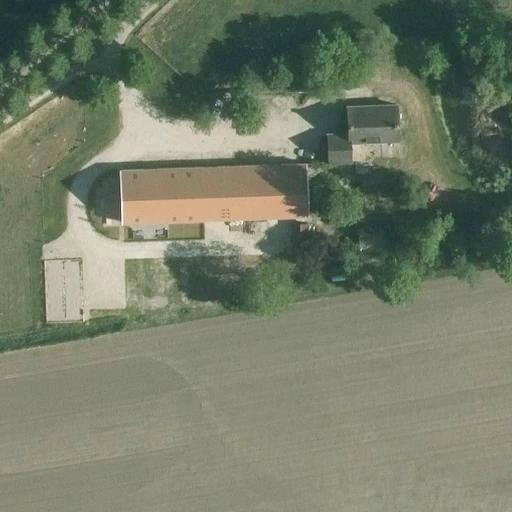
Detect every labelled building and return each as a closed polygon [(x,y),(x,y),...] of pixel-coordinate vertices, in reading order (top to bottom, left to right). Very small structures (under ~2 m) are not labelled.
[(396,104),(347,106),(348,133),(328,134),(329,162),(350,161),(350,142),(398,140),(396,104)] [(305,163),(121,170),(123,222),(307,215),(305,163)] [(307,261),(306,222),(292,223),(294,262),(307,261)] [(382,233),(360,235),(361,251),(383,250),(382,233)] [(84,271),(48,272),(50,333),(86,332),(84,271)]
